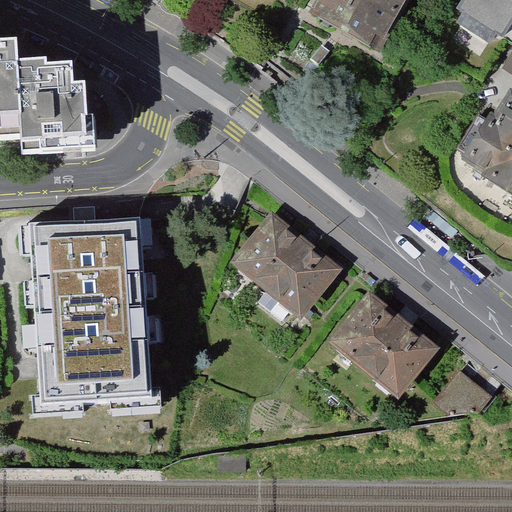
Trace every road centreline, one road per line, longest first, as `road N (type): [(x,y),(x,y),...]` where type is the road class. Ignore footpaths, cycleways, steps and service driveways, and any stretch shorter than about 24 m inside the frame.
road 1 (primary): [(164,66),(311,169),(475,301)]
road 2 (residential): [(164,66),(154,122),(140,147),(110,172),(0,183)]
road 3 (primary): [(34,0),(164,66)]
